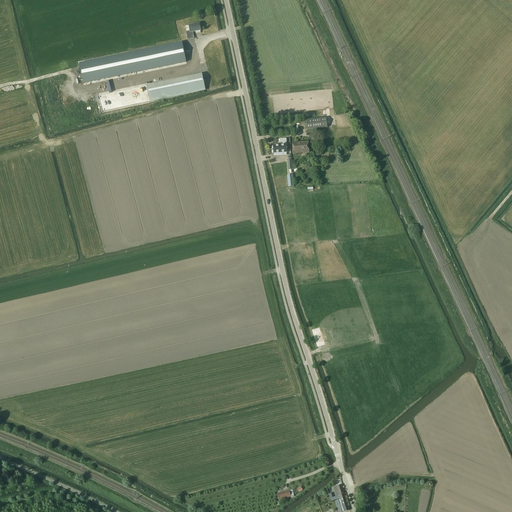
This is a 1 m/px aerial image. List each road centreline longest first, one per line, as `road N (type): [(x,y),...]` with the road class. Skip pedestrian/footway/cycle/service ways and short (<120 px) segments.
road 1 (tertiary): [(354,511),(287,291),(226,0)]
road 2 (unclassified): [(115,511),(0,458)]
